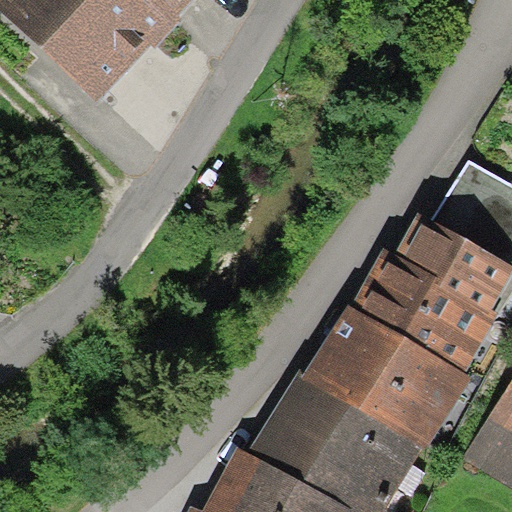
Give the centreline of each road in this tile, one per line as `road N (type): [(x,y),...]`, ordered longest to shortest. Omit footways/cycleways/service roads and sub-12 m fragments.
road 1 (residential): [(499,36),(336,300),(215,438),(131,511)]
road 2 (residential): [(274,0),(135,216),(60,314),(0,355)]
road 3 (track): [(0,88),(135,216)]
